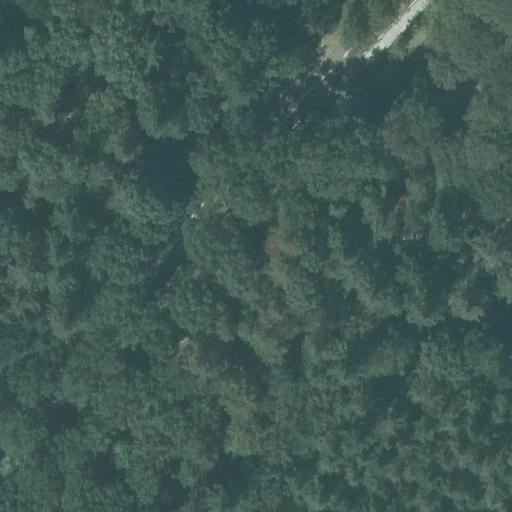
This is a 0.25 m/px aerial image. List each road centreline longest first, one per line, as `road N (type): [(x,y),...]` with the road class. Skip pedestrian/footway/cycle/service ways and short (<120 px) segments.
road 1 (primary): [(0,420),(402,0)]
road 2 (track): [(217,0),(312,89)]
